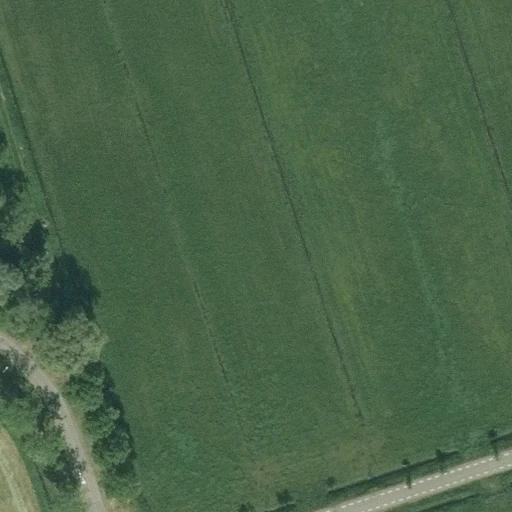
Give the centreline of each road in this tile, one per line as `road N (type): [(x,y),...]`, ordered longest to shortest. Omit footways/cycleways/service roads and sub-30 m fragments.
road 1 (unclassified): [(96,511),(62,409),(0,340)]
road 2 (unclassified): [(345,511),(511,458)]
